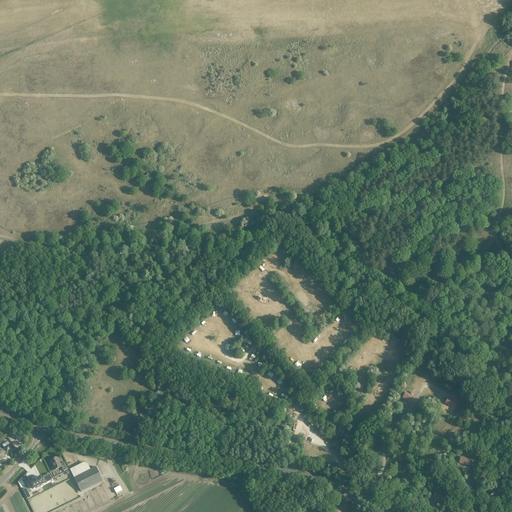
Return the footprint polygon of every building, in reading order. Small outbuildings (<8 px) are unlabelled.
[(411,402),(414,397),(405,393),(402,398),(411,402)] [(448,397),(445,404),(454,408),(457,402),(448,397)] [(341,426),(337,430),(348,440),(352,437),(341,426)] [(1,460),(5,457),(4,455),(6,454),(5,453),(7,452),(7,453),(11,450),(8,446),(4,448),(5,450),(2,452),(0,448),(0,460),(0,461),(1,460)] [(68,469),(64,462),(60,464),(57,457),(50,461),(55,470),(61,467),(63,471),(68,469)] [(470,459),(460,457),(459,463),(469,465),(470,459)] [(96,467),(90,469),(88,464),(84,463),(70,470),(81,492),(103,481),(96,467)] [(30,484),(29,484),(31,489),(32,488),(33,489),(36,487),(37,489),(41,486),(41,485),(44,484),(43,482),(45,481),(46,483),(52,480),(49,474),(43,477),(44,478),(42,479),(41,477),(37,478),(37,479),(33,480),(33,481),(29,482),(30,483),(30,484)] [(444,498),(435,493),(432,498),(441,503),(444,498)]
